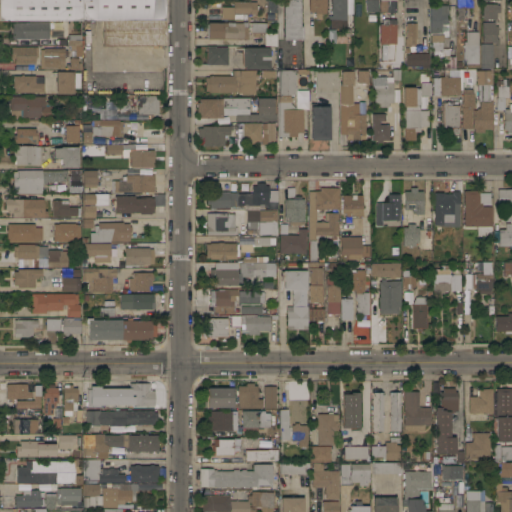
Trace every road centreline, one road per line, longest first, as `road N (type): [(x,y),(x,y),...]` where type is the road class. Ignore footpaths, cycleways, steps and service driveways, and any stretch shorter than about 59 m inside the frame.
road 1 (residential): [(180,0),(182,511)]
road 2 (tertiary): [(0,363),(511,362)]
road 3 (residential): [(180,163),(511,164)]
